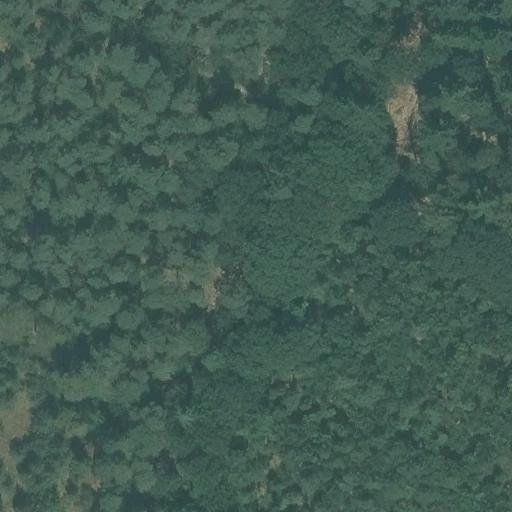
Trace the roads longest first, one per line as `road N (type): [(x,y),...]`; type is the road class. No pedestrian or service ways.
road 1 (track): [(167,511),(344,0)]
road 2 (track): [(306,109),(28,0)]
road 3 (track): [(208,392),(0,336)]
